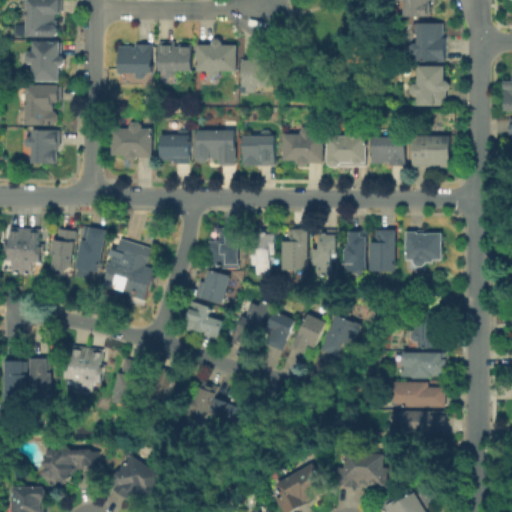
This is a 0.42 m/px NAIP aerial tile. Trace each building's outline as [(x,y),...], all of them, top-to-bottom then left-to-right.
[(30,38),(30,37),(17,37),(17,25),(30,25),(30,0),(64,0),(64,15),(58,15),(58,21),(61,21),(61,35),(58,39),(30,38)] [(431,0),(431,3),(433,4),(434,18),(408,18),(408,2),(404,2),(402,0),(431,0)] [(421,63),(421,56),(417,56),(415,53),(414,47),(417,45),(421,45),(421,23),(447,23),(447,39),(448,39),(449,63),(421,63)] [(200,43),(214,43),(217,40),(222,39),(225,43),(225,46),(240,46),(240,73),(222,73),(222,75),(219,78),(214,78),(211,76),(211,72),(200,73),(200,43)] [(195,45),(195,73),(178,72),(178,74),(176,78),(171,78),(168,74),(168,73),(161,72),(161,41),(178,41),(178,47),(181,47),(181,45),(195,45)] [(29,61),(29,55),(32,52),(35,52),(35,42),(64,42),(65,56),(69,60),(69,65),(65,68),(64,71),(62,71),(62,83),(35,83),(35,76),(28,75),(28,62),(29,62),(29,61)] [(155,44),(155,74),(148,74),(148,77),(145,79),(140,79),(137,76),(137,74),(121,74),(121,46),(137,46),(137,44),(155,44)] [(245,85),(245,58),(265,58),(265,60),(277,60),(277,88),(259,88),(259,91),(256,94),(252,94),(249,90),(249,88),(246,88),(246,93),(241,93),(240,85),(245,85)] [(448,67),(448,81),(450,81),(454,85),(454,89),(451,93),(449,93),(449,107),(421,107),(421,97),(418,97),(414,94),(414,88),(417,85),(421,85),(421,67),(448,67)] [(511,70),(511,71),(511,80),(502,79),(502,109),(511,109),(511,70)] [(64,87),(64,101),(62,101),(62,104),(58,104),(58,112),(62,116),(61,123),(58,127),(29,127),(28,85),(61,85),(61,87),(64,87)] [(116,129),(133,129),(133,126),(136,123),(142,123),(145,126),(145,129),(156,129),(156,158),(142,158),(138,163),(133,162),(131,159),(126,159),(126,157),(116,157),(116,129)] [(287,135),(304,135),(304,132),(307,128),(313,128),(316,131),(316,135),(327,135),(327,164),(313,164),(310,169),(305,169),(302,165),(298,165),(298,163),(287,163),(287,135)] [(35,130),(63,130),(63,147),(60,147),(60,165),(34,165),(34,149),(31,149),(28,145),(28,140),(31,138),(35,137),(35,130)] [(164,136),(180,136),(180,133),(183,130),(188,130),(191,133),(191,136),(193,136),(193,165),(177,165),(176,162),(164,162),(164,136)] [(246,136),(263,137),(263,133),(265,130),(270,131),(273,133),(273,136),(279,136),(279,167),(246,167),(246,136)] [(331,137),(351,137),(352,133),(355,130),(360,130),(363,133),(370,133),(371,167),(343,167),(341,169),(335,169),(331,165),(331,137)] [(200,131),(240,131),(240,167),(222,166),(222,161),(216,161),(213,161),(209,165),(203,165),(200,161),(200,131)] [(415,136),(454,136),(454,169),(414,169),(415,136)] [(375,165),(375,138),(410,138),(409,167),(394,167),(394,166),(392,166),(392,163),(388,163),(388,165),(375,165)] [(87,225),(110,229),(102,271),(79,267),(87,225)] [(13,226),(42,228),(42,243),(46,243),(45,262),(36,261),(35,273),(14,272),(15,260),(7,259),(8,243),(11,244),(13,226)] [(80,230),(75,266),(69,270),(69,275),(52,273),(57,238),(59,239),(61,227),(80,230)] [(212,267),(212,240),(218,240),(218,239),(222,239),(222,232),(218,232),(218,227),(238,227),(238,234),(242,234),(242,267),(212,267)] [(312,228),(312,269),(286,269),(286,240),(290,240),(290,228),(312,228)] [(378,228),(400,228),(400,270),(374,270),(374,241),(378,241),(378,228)] [(322,229),(339,229),(339,275),(319,275),(319,265),(316,265),(316,248),(322,248),(322,229)] [(446,231),(447,259),(438,259),(438,262),(431,262),(428,266),(421,266),(418,263),(418,259),(411,259),(410,229),(427,229),(428,232),(446,231)] [(279,230),(279,258),(275,258),(274,275),(259,274),(259,265),(256,265),(255,243),(260,243),(260,231),(279,230)] [(370,230),(371,271),(367,274),(363,274),(360,271),(348,272),(348,240),(352,240),(352,230),(370,230)] [(156,247),(151,264),(149,263),(148,265),(156,268),(155,271),(156,272),(155,276),(158,277),(156,285),(153,284),(148,300),(105,287),(114,259),(111,258),(114,247),(120,249),(123,237),(156,247)] [(198,296),(203,280),(209,281),(212,268),(234,274),(226,303),(198,296)] [(222,340),(189,329),(187,323),(195,299),(215,306),(212,315),(228,320),(222,340)] [(273,303),(253,350),(234,341),(245,314),(249,316),(254,301),(261,304),(264,299),(273,303)] [(300,319),(286,351),(269,343),(274,333),(268,330),(278,309),(300,319)] [(331,321),(319,348),(311,344),(307,354),(292,348),(301,328),(304,329),(311,313),(331,321)] [(324,349),(340,313),(365,324),(358,341),(353,339),(352,341),(351,340),(349,344),(347,343),(341,357),(324,349)] [(451,348),(422,347),(422,341),(419,341),(416,338),(416,331),(420,328),(419,322),(423,322),(423,313),(449,313),(449,327),(448,327),(448,331),(451,331),(451,348)] [(75,345),(105,349),(104,363),(108,364),(105,382),(95,381),(94,394),(73,391),(75,378),(68,377),(70,362),(73,362),(75,345)] [(449,376),(435,376),(435,378),(417,378),(417,376),(405,376),(405,363),(406,363),(406,351),(450,352),(449,376)] [(34,358),(53,357),(53,367),(51,367),(51,372),(55,372),(55,401),(34,401),(34,358)] [(127,357),(144,361),(141,377),(144,378),(138,405),(132,404),(132,405),(116,401),(118,392),(117,391),(122,372),(123,373),(127,357)] [(7,359),(30,360),(30,402),(7,402),(7,359)] [(178,370),(170,399),(164,397),(163,402),(167,403),(163,419),(145,414),(158,365),(178,370)] [(251,398),(247,408),(250,409),(248,417),(244,416),(241,424),(213,414),(212,417),(204,414),(201,423),(188,418),(195,396),(199,398),(205,380),(221,385),(218,396),(229,400),(232,391),(251,398)] [(448,407),(402,407),(402,400),(394,400),(394,381),(431,381),(431,386),(448,386),(448,407)] [(450,433),(407,432),(407,426),(395,426),(395,411),(408,411),(408,410),(450,410),(450,433)] [(20,439),(13,446),(7,441),(14,434),(20,439)] [(102,468),(81,468),(73,475),(75,476),(68,483),(67,483),(60,490),(44,474),(47,471),(46,470),(49,467),(44,463),(50,457),(48,455),(50,452),(50,448),(55,448),(56,446),(60,450),(65,446),(71,445),(75,449),(102,450),(102,468)] [(347,486),(347,484),(341,484),(341,466),(349,467),(350,451),(358,452),(363,447),(368,448),(372,452),(393,454),(390,479),(393,482),(392,487),(389,489),(383,489),(380,485),(375,485),(373,489),(369,489),(370,487),(366,487),(366,488),(362,488),(363,487),(347,486)] [(135,455),(160,472),(159,473),(170,481),(157,500),(145,493),(143,495),(138,497),(134,494),(131,499),(116,488),(118,485),(113,482),(122,469),(124,470),(135,455)] [(279,483),(316,463),(317,463),(323,474),(323,476),(330,488),(330,493),(325,496),(322,495),(310,501),(311,502),(293,511),(286,511),(279,499),(286,495),(284,493),(283,494),(279,487),(280,486),(279,483)] [(392,511),(387,503),(416,485),(432,511),(392,511)] [(48,511),(15,511),(15,486),(46,486),(46,489),(48,490),(49,496),(46,499),(46,511),(48,511)]
